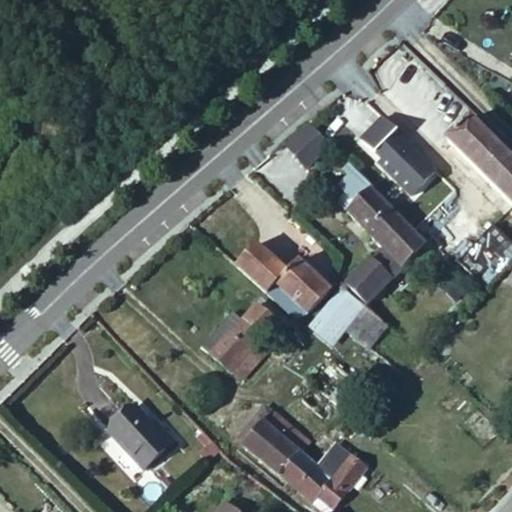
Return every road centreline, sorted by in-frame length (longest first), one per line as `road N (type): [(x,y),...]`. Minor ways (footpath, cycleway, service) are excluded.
road 1 (tertiary): [(0,355),(392,0)]
road 2 (unknown): [(95,270),(228,389),(225,436),(268,483)]
